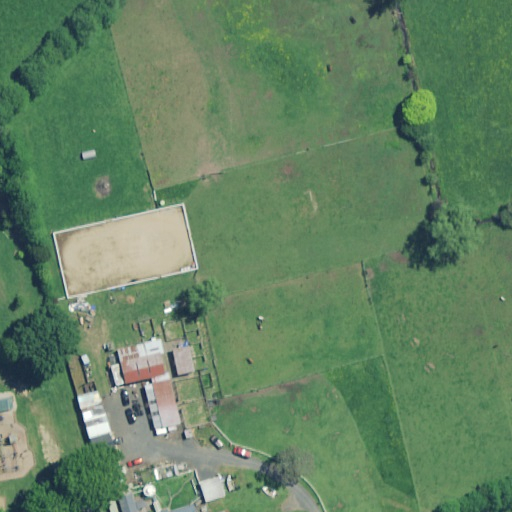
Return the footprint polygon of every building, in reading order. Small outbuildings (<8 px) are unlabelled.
[(165,370),(159,341),(116,351),(123,386),(150,380),(161,430),(180,425),(168,370),(165,370)] [(193,373),(188,350),(172,354),(176,377),(193,373)] [(96,392),(76,397),(81,418),(101,413),(96,392)] [(0,413),(12,412),(10,397),(0,399),(0,413)] [(150,472),(153,484),(184,476),(181,464),(150,472)] [(218,511),(226,509),(216,479),(199,485),(207,511),(218,511)] [(133,505),(131,495),(105,502),(108,511),(194,511),(193,506),(173,511),(141,511),(139,503),(133,505)]
